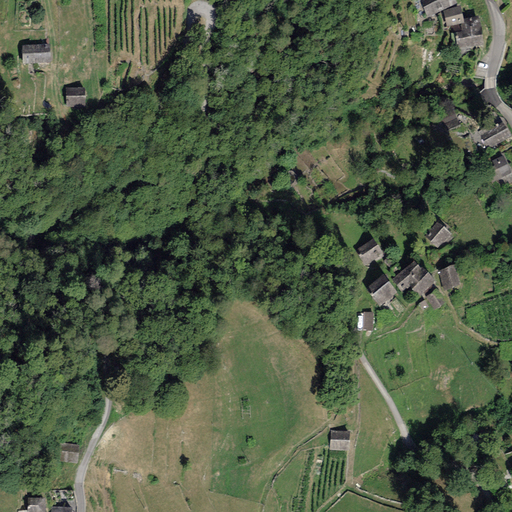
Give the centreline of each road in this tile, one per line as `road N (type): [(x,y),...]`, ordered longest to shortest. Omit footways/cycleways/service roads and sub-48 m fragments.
road 1 (unclassified): [(499,511),(469,473),(414,451),(360,354),(350,312),(306,266),(257,243),(199,240),(187,231),(183,217),(205,154),(204,50),(212,19),(202,6),(191,14),(183,58),(129,170),(28,239),(46,295),(103,334),(107,404),(79,478),(80,511)]
road 2 (track): [(0,219),(45,202),(65,158),(46,0)]
road 3 (unclassified): [(489,0),(498,32),(491,88),(511,120)]
